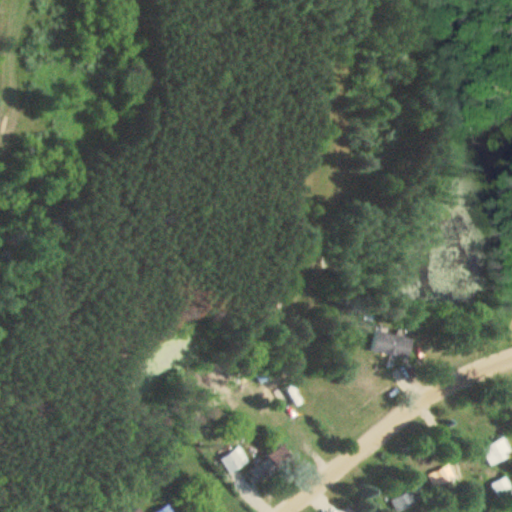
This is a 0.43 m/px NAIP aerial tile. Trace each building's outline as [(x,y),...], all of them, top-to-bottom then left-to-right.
[(414,337),(373,329),(369,350),(410,358),(414,337)] [(511,455),(505,438),(482,447),(488,464),(511,455)] [(219,458),(228,473),(244,465),(235,449),(219,458)] [(267,465),(286,468),(288,452),(269,449),(267,465)] [(394,511),(403,511),(427,504),(421,486),(390,498),(394,511)] [(177,511),(170,500),(151,511),(177,511)]
